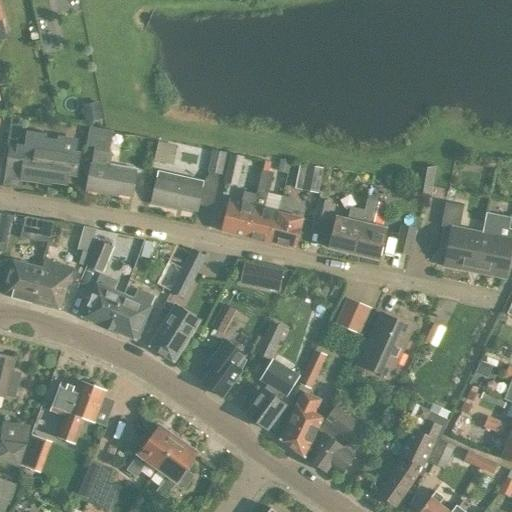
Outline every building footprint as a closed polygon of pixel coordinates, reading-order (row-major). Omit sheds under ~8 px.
[(102,119),(99,101),(81,105),(85,123),(102,119)] [(86,191),(99,193),(99,191),(132,197),(137,170),(109,165),(111,153),(108,153),(112,131),(89,126),(86,146),(95,147),(92,166),(91,166),(86,191)] [(9,144),(6,167),(22,170),(20,180),(33,182),(33,180),(66,185),(68,175),(76,176),(79,155),(75,155),(59,152),(57,150),(59,142),(43,140),(43,136),(28,133),(26,146),(24,146),(9,144)] [(177,146),(158,141),(153,160),(173,165),(177,146)] [(212,149),(207,172),(221,175),(226,152),(212,149)] [(223,182),(238,186),(244,157),(229,153),(223,182)] [(291,180),(293,159),(281,158),(279,179),(291,180)] [(305,164),(300,190),(318,193),(323,168),(305,164)] [(245,237),(272,243),(283,195),(281,195),(277,212),(264,209),(266,202),(268,202),(271,192),(268,191),(273,173),(261,170),(256,194),(255,194),(245,237)] [(164,203),(196,211),(203,182),(158,172),(151,203),(163,205),(164,203)] [(221,231),(245,237),(255,194),(243,191),(240,203),(228,200),(221,231)] [(283,195),(272,243),(295,249),(306,206),(299,204),(294,197),(292,198),(283,195)] [(317,198),(312,223),(326,226),(331,201),(317,198)] [(364,210),(353,254),(379,260),(386,229),(372,226),(378,200),(367,198),(364,210)] [(444,267),(472,272),(479,233),(458,229),(463,206),(445,202),(440,226),(451,228),(444,267)] [(328,248),(353,254),(364,210),(350,207),(347,220),(335,217),(331,232),(324,230),(320,244),(328,246),(328,248)] [(12,216),(0,213),(0,250),(5,252),(12,216)] [(479,233),(472,272),(505,278),(508,260),(511,260),(511,215),(510,215),(505,238),(479,233)] [(19,238),(32,240),(49,244),(54,222),(24,217),(19,238)] [(394,252),(410,255),(416,227),(400,224),(394,252)] [(85,264),(103,273),(109,261),(112,262),(118,249),(95,239),(85,264)] [(86,252),(78,250),(74,263),(83,265),(86,252)] [(182,269),(176,281),(190,288),(205,256),(192,250),(182,269)] [(44,260),(41,268),(32,302),(61,310),(72,268),(44,260)] [(4,294),(32,302),(41,268),(13,261),(4,294)] [(155,286),(170,293),(176,281),(182,269),(167,261),(155,286)] [(265,269),(262,287),(277,290),(281,272),(265,269)] [(81,317),(109,329),(123,295),(112,291),(117,281),(100,273),(95,284),(81,317)] [(123,295),(109,329),(137,340),(155,296),(137,289),(133,299),(123,295)] [(335,323),(359,334),(371,307),(346,297),(335,323)] [(236,310),(223,303),(210,326),(223,333),(236,310)] [(201,320),(176,304),(148,346),(173,362),(201,320)] [(364,350),(360,349),(354,362),(390,378),(412,328),(380,314),(364,350)] [(285,328),(271,321),(255,353),(270,360),(285,328)] [(424,342),(436,347),(444,328),(433,323),(424,342)] [(298,384),(310,389),(326,355),(314,350),(298,384)] [(0,395),(4,397),(14,358),(0,354),(0,395)] [(221,357),(202,383),(222,397),(240,371),(247,360),(238,355),(233,366),(221,357)] [(479,360),(474,373),(487,379),(493,366),(479,360)] [(503,377),(511,380),(511,367),(508,366),(503,377)] [(250,397),(255,401),(246,414),(267,430),(284,405),(278,401),(291,383),(280,375),(267,392),(258,386),(250,397)] [(62,438),(75,442),(84,419),(93,422),(97,410),(105,391),(82,382),(79,390),(61,383),(51,410),(69,417),(62,438)] [(315,414),(321,400),(302,391),(280,440),(304,457),(323,418),(315,414)] [(480,398),(503,408),(506,401),(483,391),(480,398)] [(459,410),(470,415),(474,406),(463,401),(459,410)] [(330,466),(341,474),(355,456),(331,439),(336,432),(345,438),(358,421),(335,404),(322,422),(324,423),(318,431),(325,436),(307,460),(326,473),(330,466)] [(483,427),(492,431),(497,420),(488,416),(483,427)] [(400,461),(378,494),(395,506),(418,473),(422,466),(423,467),(441,426),(426,419),(420,430),(413,426),(400,453),(408,459),(404,464),(400,461)] [(497,420),(492,431),(502,435),(507,424),(497,420)] [(147,461),(156,467),(177,439),(159,425),(124,473),(134,480),(147,461)] [(511,432),(500,457),(511,462),(511,432)] [(39,474),(51,443),(31,435),(19,467),(39,474)] [(177,439),(156,467),(168,475),(156,491),(166,498),(175,485),(183,491),(194,475),(186,470),(197,454),(177,439)] [(439,439),(429,462),(444,468),(454,446),(439,439)] [(463,461),(478,467),(482,457),(468,451),(463,461)] [(482,457),(478,467),(493,474),(497,464),(482,457)] [(76,498),(87,503),(103,465),(91,460),(76,498)] [(103,465),(87,503),(97,507),(113,469),(103,465)] [(499,492),(509,496),(511,489),(511,479),(505,476),(499,492)] [(0,494),(10,498),(14,487),(0,482),(0,494)] [(419,511),(449,511),(430,498),(419,511)]
